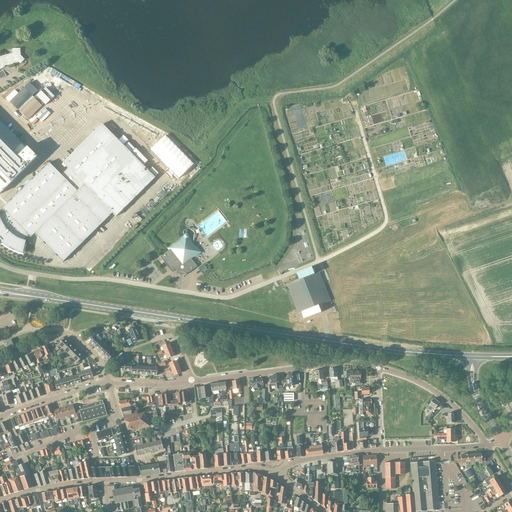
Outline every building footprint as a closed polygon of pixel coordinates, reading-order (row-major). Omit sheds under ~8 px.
[(13,53),(0,56),(0,59),(4,67),(5,67),(4,66),(19,62),(20,64),(24,60),(20,56),(20,49),(13,49),(13,53)] [(32,96),(37,91),(29,83),(10,102),(18,110),(32,96)] [(20,112),(27,120),(42,106),(44,104),(45,105),(50,101),(41,92),(36,96),(34,98),(24,108),(20,112)] [(387,108),(376,111),(378,120),(389,117),(387,108)] [(130,121),(136,124),(139,119),(133,115),(130,121)] [(288,124),(291,133),(301,130),(301,128),(304,127),(304,129),(317,125),(315,119),(303,122),(302,120),(288,124)] [(0,193),(37,157),(27,148),(20,141),(0,121),(0,193)] [(62,263),(112,213),(116,217),(155,178),(102,124),(63,163),(68,169),(61,175),(49,163),(2,209),(5,212),(2,214),(0,214),(0,239),(2,241),(6,244),(10,247),(14,249),(18,251),(22,252),(25,238),(28,235),(31,238),(34,234),(62,263)] [(295,144),(315,138),(314,134),(294,140),(295,144)] [(165,135),(150,150),(178,178),(193,164),(165,135)] [(126,141),(124,143),(130,150),(132,148),(126,141)] [(304,150),(306,158),(313,156),(311,148),(304,150)] [(172,177),(164,184),(166,187),(174,180),(172,177)] [(170,249),(160,257),(164,262),(169,269),(172,272),(175,270),(177,273),(176,273),(176,274),(177,273),(178,273),(179,272),(180,272),(180,273),(183,273),(183,272),(184,273),(186,274),(186,275),(187,275),(186,274),(188,273),(197,267),(190,258),(198,252),(187,238),(188,238),(188,237),(188,236),(187,236),(187,235),(186,235),(185,235),(184,236),(184,237),(184,238),(170,249)] [(331,301),(319,273),(287,286),(298,314),(331,301)] [(131,328),(128,329),(133,343),(141,340),(134,323),(130,325),(131,328)] [(100,341),(98,339),(95,337),(90,343),(94,347),(100,341)] [(64,339),(59,345),(63,350),(69,344),(64,339)] [(11,340),(4,343),(8,350),(14,347),(11,340)] [(94,347),(99,352),(104,346),(100,341),(94,347)] [(156,356),(158,355),(172,350),(169,344),(166,345),(165,342),(159,344),(161,347),(162,347),(163,350),(157,353),(154,354),(155,356),(156,356)] [(69,344),(63,350),(65,352),(68,354),(73,348),(69,344)] [(51,350),(49,351),(47,345),(42,348),(45,356),(46,360),(49,358),(48,355),(50,354),(50,356),(51,362),(54,362),(51,350)] [(99,352),(103,356),(109,350),(104,346),(99,352)] [(35,357),(36,359),(36,360),(45,355),(44,353),(41,348),(33,352),(35,357)] [(68,354),(72,358),(78,352),(73,348),(68,354)] [(103,356),(108,361),(114,355),(109,350),(103,356)] [(172,350),(158,355),(159,357),(163,356),(165,355),(167,359),(174,356),(172,350)] [(72,358),(77,363),(83,357),(78,352),(72,358)] [(30,354),(24,357),(29,368),(30,368),(29,365),(32,363),(34,366),(36,365),(34,362),(30,354)] [(24,357),(18,360),(24,371),(23,368),(26,366),(28,369),(29,368),(24,357)] [(22,372),(24,371),(18,360),(12,363),(16,371),(20,369),(22,372)] [(169,364),(170,367),(164,370),(165,372),(162,373),(162,374),(169,371),(179,367),(176,361),(169,364)] [(8,374),(5,366),(0,368),(0,377),(1,379),(9,377),(8,374)] [(163,376),(166,374),(166,375),(171,373),(173,372),(174,376),(172,377),(173,380),(179,377),(178,375),(181,373),(179,367),(169,371),(162,374),(163,376)] [(329,370),(330,378),(330,380),(335,380),(335,384),(336,388),(342,388),(342,385),(341,380),(337,380),(336,369),(329,370)] [(91,370),(84,371),(87,379),(93,377),(91,370)] [(327,385),(326,380),(323,380),(322,370),(315,371),(312,372),(312,377),(313,382),(317,381),(317,380),(321,379),(322,386),(327,385)] [(78,373),(79,375),(80,381),(87,379),(84,371),(78,373)] [(362,385),(362,382),(360,382),(359,379),(360,379),(360,371),(350,372),(350,379),(356,379),(356,382),(355,382),(355,385),(362,385)] [(48,384),(44,385),(47,394),(54,392),(52,383),(53,383),(51,378),(50,374),(49,372),(46,373),(48,380),(47,380),(48,384)] [(56,374),(57,378),(58,381),(54,382),(56,390),(63,388),(60,380),(60,378),(58,373),(56,374)] [(300,381),(299,374),(295,374),(295,373),(288,374),(289,378),(286,379),(287,387),(293,386),(292,382),(300,381)] [(80,381),(79,375),(73,377),(75,385),(77,384),(81,383),(80,381)] [(271,387),(275,386),(276,390),(278,389),(278,386),(277,382),(276,376),(269,377),(270,385),(267,386),(268,393),(271,392),(271,387)] [(75,385),(73,377),(67,379),(69,387),(75,385)] [(67,379),(60,380),(63,388),(69,387),(67,379)] [(260,386),(263,385),(262,379),(255,380),(255,379),(250,379),(251,387),(254,387),(254,389),(260,388),(260,386)] [(224,406),(223,400),(225,400),(224,396),(223,393),(226,393),(226,390),(225,382),(218,384),(219,391),(221,406),(224,406)] [(33,386),(37,398),(44,395),(40,387),(41,386),(40,383),(37,384),(38,387),(34,389),(33,386)] [(212,392),(219,391),(218,384),(211,385),(211,388),(212,392)] [(384,385),(384,391),(395,391),(395,395),(401,395),(401,391),(404,391),(404,385),(384,385)] [(406,392),(417,396),(415,401),(420,403),(422,399),(426,400),(429,393),(409,385),(406,392)] [(27,388),(26,388),(31,400),(37,398),(33,386),(31,387),(32,390),(28,391),(27,388)] [(214,406),(212,392),(211,388),(208,389),(208,386),(197,388),(198,399),(209,397),(209,404),(205,404),(205,407),(214,406)] [(21,391),(20,391),(25,402),(31,400),(26,388),(25,389),(26,392),(22,393),(21,391)] [(354,393),(355,397),(355,399),(360,399),(360,396),(362,396),(362,395),(369,394),(369,388),(361,388),(362,392),(354,393)] [(18,405),(25,402),(20,391),(18,391),(20,394),(15,396),(18,405)] [(175,394),(176,400),(173,400),(174,406),(179,406),(179,403),(182,403),(181,393),(180,393),(179,392),(178,393),(175,394)] [(186,405),(191,404),(190,398),(187,398),(187,392),(184,393),(183,392),(182,393),(181,393),(182,403),(185,402),(186,405)] [(13,404),(11,394),(3,396),(5,406),(13,404)] [(158,396),(159,402),(156,402),(157,408),(162,408),(162,405),(165,405),(164,395),(163,395),(162,394),(161,395),(158,396)] [(170,400),(169,394),(167,395),(165,394),(165,395),(164,395),(165,405),(168,405),(168,407),(174,406),(173,400),(170,400)] [(137,398),(132,399),(118,402),(120,408),(131,407),(130,403),(132,402),(134,401),(137,399),(137,398)] [(431,407),(434,409),(439,403),(433,398),(429,406),(427,404),(425,407),(427,408),(429,410),(431,407)] [(107,415),(103,404),(102,401),(81,407),(80,407),(79,407),(79,408),(77,408),(78,413),(80,412),(83,422),(107,415)] [(391,402),(384,402),(385,422),(392,422),(392,414),(396,414),(396,412),(401,411),(401,407),(392,407),(391,402)] [(49,405),(44,407),(49,420),(51,419),(50,417),(53,416),(49,405)] [(73,405),(67,407),(70,418),(71,418),(71,415),(74,415),(74,417),(77,416),(77,414),(76,414),(73,405)] [(368,417),(373,416),(373,407),(371,407),(368,407),(368,406),(360,406),(360,416),(365,415),(365,414),(368,414),(368,417)] [(43,419),(48,418),(49,420),(44,407),(39,409),(43,419)] [(67,407),(60,409),(63,420),(65,420),(64,417),(67,416),(68,419),(70,418),(67,407)] [(137,414),(136,410),(133,411),(131,411),(131,408),(121,409),(123,416),(137,414)] [(39,409),(35,410),(38,419),(39,421),(43,419),(39,409)] [(63,420),(60,409),(54,411),(56,420),(61,418),(61,421),(63,420)] [(35,410),(30,412),(33,421),(34,423),(39,421),(38,419),(35,410)] [(30,412),(25,414),(29,424),(34,423),(33,421),(30,412)] [(149,426),(146,412),(123,416),(128,430),(132,429),(133,431),(149,426)] [(25,414),(20,416),(24,426),(29,424),(25,414)] [(445,417),(448,417),(448,423),(454,423),(453,414),(448,414),(448,415),(445,415),(441,415),(441,417),(445,417)] [(20,416),(15,417),(18,426),(19,428),(24,426),(20,416)] [(1,422),(0,422),(0,426),(4,434),(9,432),(8,430),(4,422),(2,423),(1,422)] [(111,429),(113,436),(123,433),(121,425),(116,427),(111,429)] [(349,443),(346,444),(345,437),(344,437),(344,432),(345,432),(345,430),(343,430),(343,428),(341,428),(341,432),(341,438),(341,444),(343,444),(344,451),(350,450),(349,443)] [(105,439),(113,437),(113,436),(111,429),(103,431),(105,439)] [(98,441),(105,439),(103,431),(96,433),(98,441)] [(113,437),(115,443),(125,440),(123,433),(113,436),(113,437)] [(234,443),(228,444),(228,446),(229,458),(230,466),(241,465),(240,459),(240,458),(239,454),(238,443),(238,436),(233,436),(234,443)] [(8,440),(8,441),(11,446),(9,447),(11,453),(13,455),(17,453),(15,449),(13,450),(12,449),(17,446),(13,438),(8,440)] [(333,449),(334,452),(341,452),(340,449),(341,448),(340,445),(339,442),(339,438),(332,439),(333,443),(333,446),(331,446),(332,449),(333,449)] [(156,439),(154,440),(156,451),(163,449),(161,440),(156,441),(156,439)] [(115,443),(117,449),(127,446),(125,440),(115,443)] [(149,441),(147,441),(150,452),(156,451),(154,440),(153,440),(153,442),(150,443),(149,441)] [(247,451),(247,450),(249,450),(248,440),(245,441),(245,445),(245,447),(245,454),(246,454),(248,464),(255,463),(254,453),(253,453),(253,454),(253,450),(247,451)] [(143,442),(141,443),(143,454),(150,452),(147,441),(146,442),(147,444),(143,445),(143,442)] [(368,449),(371,448),(375,448),(375,445),(370,445),(369,445),(369,441),(359,442),(360,449),(368,449)] [(137,455),(143,454),(141,443),(139,443),(140,445),(137,446),(136,444),(133,445),(133,447),(135,447),(137,455)] [(267,444),(264,444),(264,452),(265,462),(273,461),(272,451),(268,452),(267,444)] [(314,448),(315,456),(323,455),(322,445),(313,446),(314,448)] [(60,446),(53,448),(55,454),(61,453),(61,452),(60,446)] [(127,446),(117,449),(118,456),(129,453),(127,446)] [(253,451),(253,453),(254,453),(255,463),(264,462),(263,450),(262,450),(262,446),(256,447),(257,450),(253,451)] [(305,450),(305,457),(315,456),(314,448),(313,446),(312,446),(309,447),(309,449),(305,450)] [(292,459),(291,452),(293,451),(292,447),(284,448),(284,450),(285,459),(292,459)] [(41,457),(46,456),(50,455),(49,449),(40,451),(41,457)] [(166,467),(166,473),(168,473),(173,473),(170,449),(167,449),(168,453),(166,453),(164,454),(165,458),(166,460),(165,460),(166,465),(167,465),(167,467),(166,467)] [(213,450),(214,455),(215,468),(224,467),(222,449),(213,450)] [(172,453),(175,472),(184,471),(182,454),(174,455),(174,453),(172,453)] [(184,471),(193,470),(192,457),(191,453),(182,454),(184,471)] [(199,456),(192,457),(193,470),(208,469),(206,453),(199,454),(199,456)] [(481,453),(473,454),(474,463),(482,462),(482,465),(483,464),(486,469),(478,474),(480,477),(482,480),(493,474),(486,462),(485,462),(485,456),(482,456),(481,453)] [(350,456),(350,462),(351,467),(359,466),(359,462),(358,455),(350,456)] [(457,457),(458,463),(461,463),(461,464),(465,463),(466,469),(469,468),(467,455),(460,455),(460,457),(457,457)] [(66,460),(67,467),(68,470),(70,475),(71,481),(76,480),(74,469),(71,470),(68,460),(66,460)] [(79,460),(78,461),(78,464),(81,480),(87,479),(83,463),(80,464),(79,460)] [(12,463),(18,476),(18,478),(20,477),(24,490),(34,488),(29,475),(30,474),(25,463),(19,466),(16,461),(12,463)] [(73,461),(74,469),(76,480),(81,480),(78,464),(78,461),(75,461),(73,461)] [(338,474),(337,461),(327,462),(328,475),(338,474)] [(435,461),(410,463),(413,495),(414,511),(423,511),(439,510),(435,465),(435,461)] [(88,462),(83,463),(87,479),(92,479),(92,478),(90,467),(88,462)] [(405,474),(404,462),(384,463),(385,489),(395,489),(395,475),(405,474)] [(166,473),(166,467),(159,468),(158,464),(139,467),(141,476),(152,475),(160,474),(166,473)] [(61,483),(56,465),(54,465),(51,465),(51,466),(45,468),(46,473),(50,484),(61,483)] [(134,466),(128,467),(130,477),(136,477),(134,466)] [(63,468),(61,469),(61,470),(58,471),(61,483),(66,482),(71,481),(70,475),(68,470),(67,467),(63,468)] [(110,467),(104,468),(106,478),(112,478),(110,467)] [(116,467),(110,467),(112,478),(118,478),(116,467)] [(122,467),(116,467),(118,478),(124,477),(122,467)] [(128,467),(122,467),(124,477),(130,477),(128,467)] [(100,478),(97,468),(91,468),(93,478),(100,478)] [(104,468),(97,468),(100,478),(106,478),(104,468)] [(296,486),(303,491),(305,482),(305,468),(302,469),(299,477),(298,477),(297,478),(296,486)] [(45,471),(39,473),(42,479),(41,479),(44,486),(49,485),(45,471)] [(39,487),(44,486),(41,479),(42,479),(39,473),(34,475),(39,487)] [(245,492),(244,487),(244,473),(237,473),(238,484),(242,483),(242,487),(241,488),(242,492),(245,492)] [(253,473),(253,484),(244,484),(245,491),(249,491),(250,496),(254,496),(255,492),(262,492),(262,476),(253,473)] [(222,475),(212,476),(213,485),(220,485),(219,481),(222,481),(222,475)] [(491,484),(493,486),(500,482),(497,476),(495,478),(493,475),(484,481),(487,485),(490,484),(491,484)] [(4,476),(2,477),(8,495),(13,493),(9,482),(7,483),(4,476)] [(8,479),(9,482),(13,493),(24,490),(18,478),(18,476),(8,479)] [(266,508),(271,508),(272,498),(273,498),(273,496),(273,490),(269,490),(269,488),(270,479),(263,476),(262,495),(267,495),(267,497),(266,507),(266,508)] [(0,486),(4,496),(8,495),(2,477),(0,477),(0,478),(2,484),(0,485),(0,486)] [(185,499),(185,502),(192,501),(191,499),(190,493),(187,478),(177,479),(179,490),(183,489),(183,493),(185,493),(186,499),(185,499)] [(367,482),(366,482),(366,489),(376,488),(376,481),(374,481),(374,478),(367,478),(367,482)] [(177,479),(171,480),(174,498),(175,500),(178,499),(177,494),(176,494),(176,493),(179,492),(177,479)] [(277,483),(270,479),(269,488),(275,488),(275,493),(279,493),(280,490),(281,486),(277,483)] [(306,494),(314,500),(314,490),(314,483),(311,483),(311,480),(309,480),(308,486),(306,494)] [(164,498),(164,494),(163,492),(161,481),(156,482),(159,493),(160,493),(161,498),(164,498)] [(325,485),(322,485),(322,482),(314,482),(314,483),(314,490),(314,500),(321,505),(321,489),(322,489),(322,490),(324,489),(324,487),(325,487),(325,485)] [(491,491),(488,493),(487,494),(488,496),(503,487),(500,482),(493,486),(494,489),(491,491)] [(145,493),(152,492),(150,483),(144,483),(145,493)] [(86,495),(89,495),(90,499),(98,498),(96,486),(88,486),(85,487),(86,495)] [(135,505),(137,504),(137,508),(142,507),(140,497),(141,497),(140,489),(133,490),(133,487),(117,490),(116,486),(112,487),(113,491),(112,491),(115,504),(115,505),(116,511),(128,509),(127,502),(134,500),(135,505)] [(286,490),(281,486),(280,490),(279,493),(278,503),(285,504),(286,490)] [(85,487),(78,488),(79,495),(79,498),(84,497),(85,501),(87,501),(87,497),(86,495),(85,487)] [(502,497),(501,496),(506,493),(503,487),(488,496),(484,498),(487,503),(490,501),(489,499),(490,498),(494,496),(497,494),(500,499),(502,497)] [(77,505),(77,503),(80,503),(79,498),(79,495),(78,488),(74,488),(72,489),(75,505),(77,505)] [(67,499),(68,500),(66,489),(60,490),(62,500),(67,499)] [(72,489),(66,489),(68,500),(71,499),(72,505),(75,505),(72,489)] [(53,491),(55,499),(55,502),(62,501),(62,500),(60,490),(53,491)] [(342,497),(342,492),(334,491),(334,497),(333,511),(341,511),(343,505),(342,497)] [(44,505),(50,504),(51,510),(57,508),(55,502),(55,499),(53,499),(51,492),(42,493),(44,505)] [(153,509),(154,508),(157,507),(155,501),(156,501),(155,498),(153,498),(152,493),(145,494),(147,502),(151,501),(152,503),(151,504),(151,506),(152,505),(153,509)] [(31,496),(32,501),(34,509),(34,511),(40,511),(41,511),(40,511),(38,511),(37,506),(41,506),(37,494),(31,496)] [(414,511),(413,495),(400,495),(400,498),(394,498),(394,504),(386,504),(386,511),(414,511)] [(20,498),(23,508),(29,507),(30,508),(33,507),(30,496),(20,498)] [(343,505),(341,511),(350,511),(351,511),(347,511),(345,511),(346,499),(346,497),(342,497),(343,505)] [(20,499),(14,500),(17,508),(19,507),(21,511),(20,511),(24,511),(23,510),(20,499)] [(8,502),(11,511),(17,511),(17,508),(14,500),(8,502)] [(499,511),(503,511),(511,506),(511,502),(511,500),(509,501),(508,500),(503,503),(504,505),(502,506),(503,507),(504,508),(503,509),(502,510),(499,511)]
